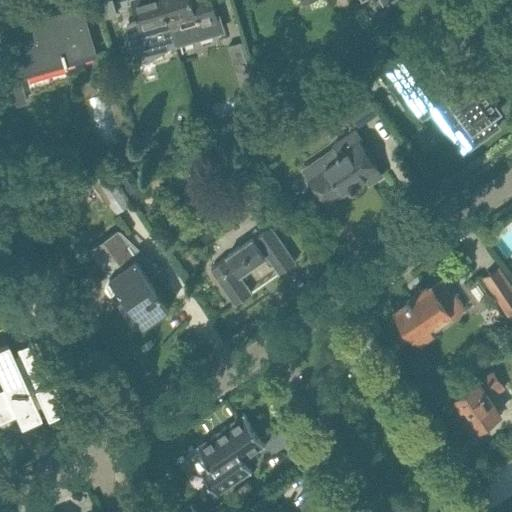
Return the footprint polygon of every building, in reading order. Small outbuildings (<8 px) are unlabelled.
[(136,26),(125,29),(131,53),(175,41),(162,0),(132,0),(135,9),(133,9),(135,14),(137,13),(138,16),(133,18),(136,26)] [(162,0),(175,41),(175,42),(221,29),(218,19),(214,7),(212,0),(162,0)] [(17,32),(0,37),(0,60),(4,73),(28,65),(31,73),(54,66),(56,74),(79,67),(82,75),(101,69),(83,12),(57,20),(54,10),(14,22),(17,32)] [(250,59),(245,60),(240,42),(229,45),(242,91),(258,86),(250,59)] [(383,65),(385,67),(394,60),(395,62),(399,59),(397,57),(400,55),(428,94),(423,97),(463,152),(499,126),(491,115),(501,108),(476,75),(467,82),(459,71),(449,78),(434,58),(425,65),(412,48),(413,47),(413,46),(383,65)] [(359,81),(332,89),(344,105),(357,124),(379,109),(359,81)] [(334,147),(304,168),(315,185),(327,201),(349,186),(350,188),(355,188),(358,186),(359,182),(358,180),(365,175),(369,181),(382,172),(370,155),(360,140),(353,129),(332,144),(334,147)] [(116,175),(115,176),(106,163),(87,176),(106,204),(111,201),(117,211),(132,201),(129,196),(130,196),(116,175)] [(116,175),(130,196),(143,186),(129,166),(116,175)] [(295,261),(271,226),(254,237),(253,236),(226,254),(227,255),(211,267),(235,302),(251,291),(238,273),(240,272),(265,255),(265,254),(267,253),(279,272),(295,261)] [(157,265),(143,252),(137,257),(118,230),(91,248),(144,324),(170,306),(148,274),(157,265)] [(511,311),(511,283),(510,281),(499,263),(482,276),(508,314),(511,311)] [(408,302),(396,310),(399,314),(396,316),(401,323),(403,321),(415,339),(417,338),(430,329),(450,315),(453,319),(468,308),(445,276),(429,288),(427,286),(407,300),(408,302)] [(0,421),(16,414),(18,413),(21,420),(40,410),(37,404),(41,402),(47,415),(66,407),(39,347),(33,349),(29,340),(20,344),(20,345),(16,347),(18,352),(16,353),(8,336),(0,339),(0,377),(4,386),(0,388),(0,421)] [(468,382),(458,390),(463,397),(459,401),(472,420),(478,417),(489,432),(510,416),(492,392),(510,379),(492,356),(480,365),(475,357),(458,369),(468,382)] [(198,443),(197,444),(210,463),(202,469),(201,468),(200,468),(217,494),(218,493),(218,492),(245,473),(250,470),(250,471),(251,470),(243,458),(263,444),(264,445),(265,444),(243,412),(242,413),(243,414),(242,415),(199,444),(198,443)] [(270,491),(253,503),(250,505),(254,511),(280,511),(277,507),(279,505),(270,491)]
